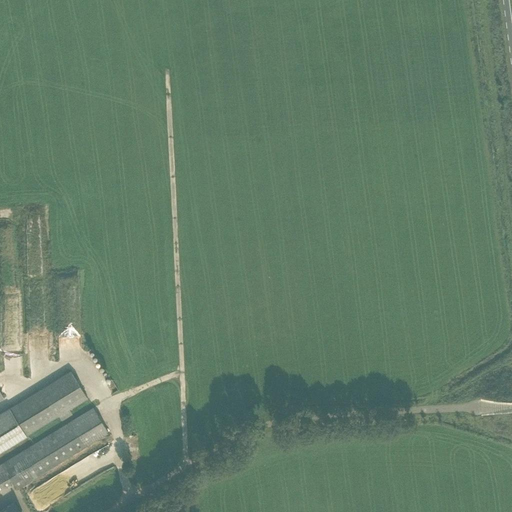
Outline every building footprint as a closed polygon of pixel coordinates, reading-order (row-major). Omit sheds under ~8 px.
[(0,450),(58,415),(61,420),(72,414),(68,409),(87,397),(71,371),(0,414),(0,450)] [(25,483),(108,432),(93,408),(0,464),(0,490),(12,484),(16,490),(25,484),(25,483)] [(86,459),(90,466),(104,457),(99,450),(86,459)] [(61,473),(33,489),(40,501),(67,486),(64,481),(66,480),(61,473)] [(0,511),(19,511),(13,503),(0,511)]
